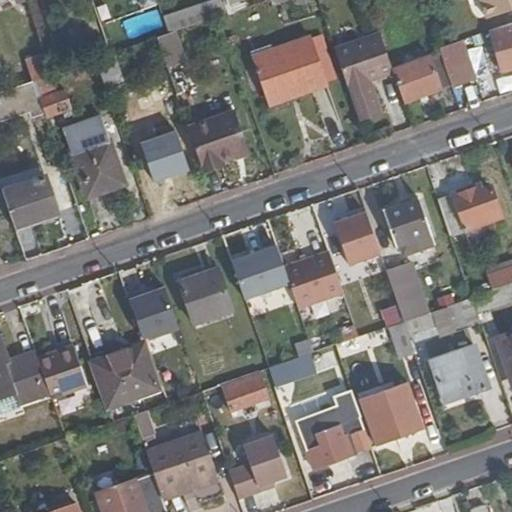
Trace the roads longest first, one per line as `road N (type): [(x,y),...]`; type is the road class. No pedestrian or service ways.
road 1 (residential): [(0,291),(511,114)]
road 2 (residential): [(346,511),(511,454)]
